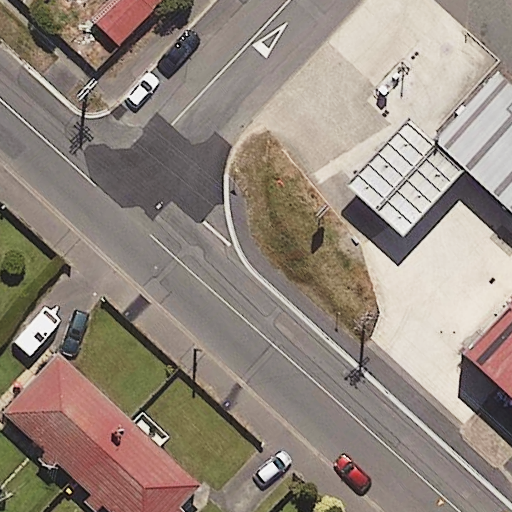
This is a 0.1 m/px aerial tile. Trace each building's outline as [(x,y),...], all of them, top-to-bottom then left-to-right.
[(166,0),(114,0),(94,22),(120,47),(166,0)] [(511,91),(505,85),(430,166),(511,241),(511,91)] [(456,192),(401,141),(338,209),(394,260),(456,192)] [(511,295),(444,368),(511,430),(511,295)] [(132,424),(61,356),(5,416),(106,511),(185,511),(204,493),(158,449),(166,440),(140,416),(132,424)]
